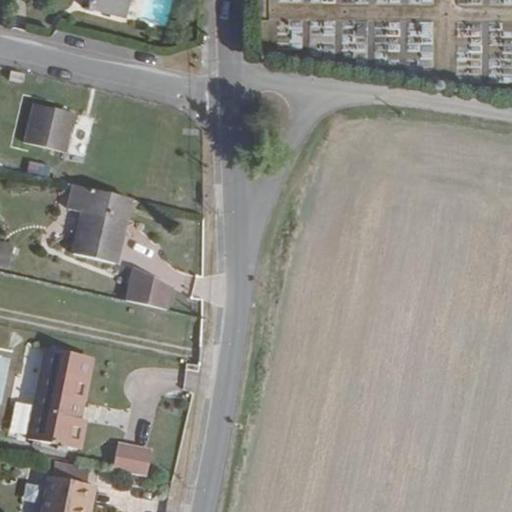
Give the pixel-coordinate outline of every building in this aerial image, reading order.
[(87,0),(86,7),(124,16),(125,16),(128,0),(87,0)] [(272,20),(272,0),(263,0),(263,19),(272,20)] [(86,117),(44,106),(34,148),(75,158),(86,117)] [(289,109),(277,107),(276,118),(288,119),(289,109)] [(122,270),(137,203),(79,190),(74,215),(89,218),(79,260),(122,270)] [(18,248),(0,244),(0,271),(13,274),(18,248)] [(176,311),(180,289),(141,269),(135,301),(176,311)] [(94,356),(54,348),(35,444),(85,454),(90,424),(81,422),(85,404),(90,405),(94,382),(89,381),(94,356)] [(156,483),(162,458),(127,451),(122,476),(156,483)] [(93,511),(98,487),(58,479),(51,511),(93,511)] [(42,502),(39,483),(23,485),(26,504),(42,502)] [(93,511),(100,511),(105,488),(98,487),(93,511)]
